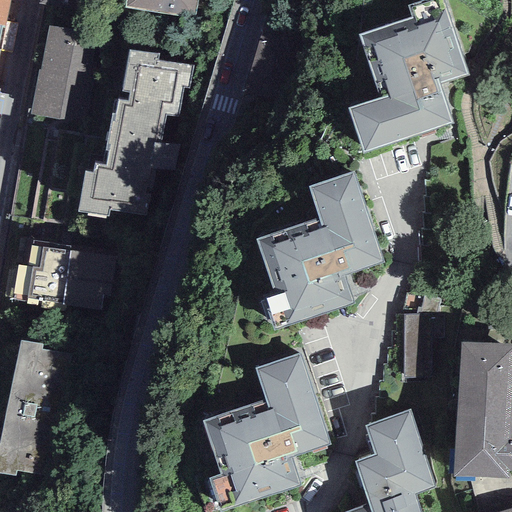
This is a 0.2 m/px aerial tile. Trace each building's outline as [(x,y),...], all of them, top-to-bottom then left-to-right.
[(95,0),(50,0),(94,9),(95,0)] [(197,0),(134,0),(195,14),(197,0)] [(407,0),(410,10),(358,27),(379,90),(347,101),(362,146),(453,116),(440,79),(470,69),(447,0),(407,0)] [(99,28),(47,18),(30,109),(82,119),(99,28)] [(242,86),(285,98),(303,36),(260,24),(242,86)] [(158,46),(129,41),(121,80),(129,82),(127,91),(117,88),(116,101),(111,100),(104,138),(109,139),(106,153),(95,151),(94,161),(85,160),(78,204),(146,219),(157,166),(173,168),(179,139),(161,135),(166,111),(178,113),(183,85),(191,86),(195,61),(158,53),(158,46)] [(318,210),(254,231),(272,284),(260,287),(272,322),(353,295),(343,267),(383,254),(354,164),(307,180),(318,210)] [(116,253),(70,241),(63,297),(102,308),(104,292),(111,293),(116,253)] [(445,312),(404,312),(403,374),(431,374),(432,338),(445,338),(445,312)] [(43,334),(20,330),(0,429),(0,469),(15,472),(16,464),(50,471),(74,346),(42,340),(43,334)] [(511,338),(461,335),(454,468),(509,471),(509,464),(511,463),(511,338)] [(265,392),(201,413),(219,466),(208,469),(219,504),(300,477),(291,449),(331,436),(301,346),(255,361),(265,392)] [(373,445),(354,452),(367,496),(381,511),(422,511),(414,487),(436,481),(411,402),(364,416),(373,445)] [(330,508),(330,511),(381,511),(367,496),(330,508)] [(511,511),(511,503),(478,511),(511,511)]
